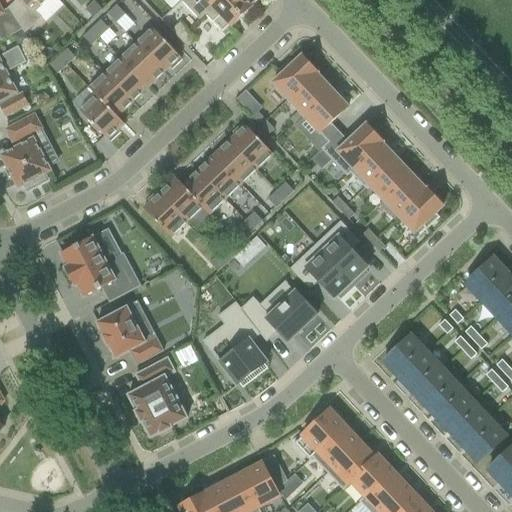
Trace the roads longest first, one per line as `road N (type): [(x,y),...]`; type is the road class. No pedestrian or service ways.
road 1 (residential): [(0,244),(113,182),(302,8)]
road 2 (residential): [(489,204),(302,8)]
road 3 (residential): [(113,483),(263,406),(333,355)]
road 4 (residential): [(113,483),(0,265)]
road 5 (residential): [(333,355),(489,204)]
road 6 (residential): [(333,355),(478,511)]
road 7 (secondary): [(423,0),(511,94)]
